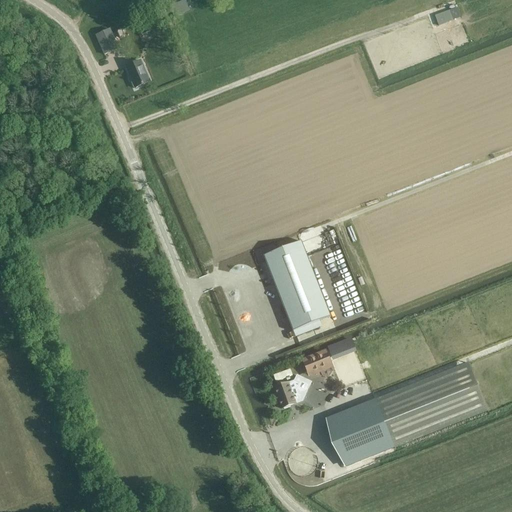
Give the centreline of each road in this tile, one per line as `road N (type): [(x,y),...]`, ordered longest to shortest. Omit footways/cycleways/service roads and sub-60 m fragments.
road 1 (unclassified): [(298,511),(253,450),(95,72),(63,21),(31,0)]
road 2 (track): [(271,351),(346,320),(312,232),(483,164)]
road 3 (track): [(373,394),(511,340)]
